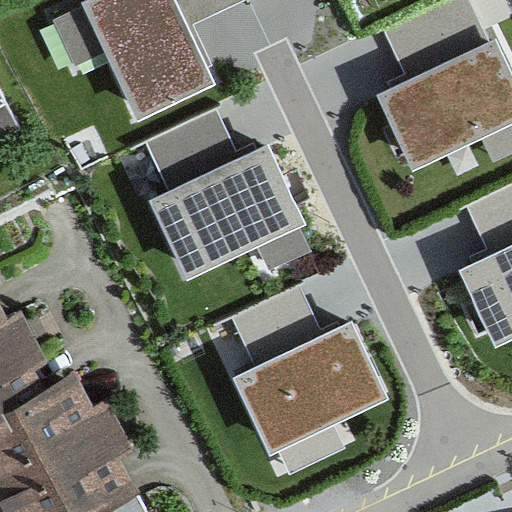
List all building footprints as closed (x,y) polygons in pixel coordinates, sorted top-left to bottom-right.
[(213,83),(174,0),(94,0),(53,19),(76,67),(107,52),(138,118),(213,83)] [(511,65),(499,39),(378,96),(413,172),(511,125),(511,65)] [(271,145),(151,201),(187,279),(307,223),(271,145)] [(511,248),(462,272),(495,345),(511,337),(511,248)] [(351,322),(235,377),(272,454),(388,398),(351,322)] [(5,347),(0,350),(0,416),(32,400),(63,384),(62,382),(31,398),(5,347)] [(0,483),(91,436),(63,384),(32,400),(0,416),(0,483)] [(0,483),(0,499),(6,511),(76,511),(119,490),(91,436),(0,483)] [(130,511),(119,490),(76,511),(130,511)]
